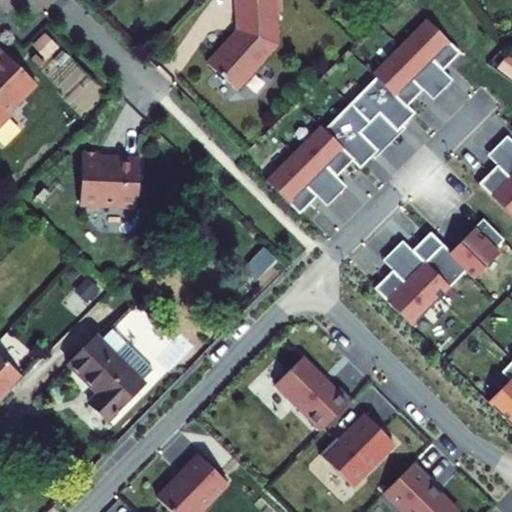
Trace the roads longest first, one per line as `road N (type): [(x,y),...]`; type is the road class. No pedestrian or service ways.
road 1 (residential): [(308,286),(76,511)]
road 2 (residential): [(511,470),(308,286)]
road 3 (residential): [(308,286),(479,126)]
